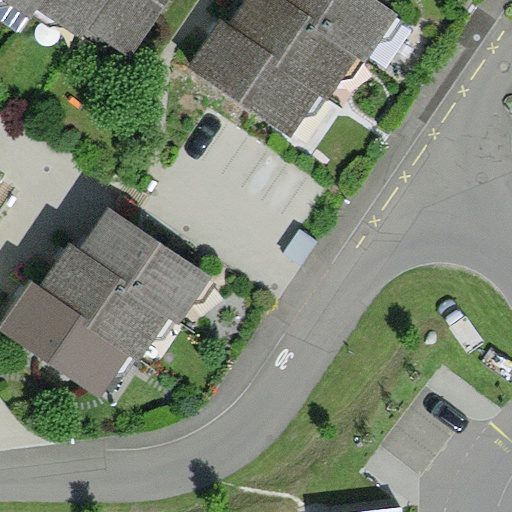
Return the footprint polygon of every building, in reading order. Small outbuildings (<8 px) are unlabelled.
[(0,0),(22,14),(30,3),(31,0),(0,0)] [(31,0),(30,3),(70,36),(76,28),(94,0),(31,0)] [(94,0),(76,28),(123,60),(163,0),(94,0)] [(246,0),(223,36),(302,88),(311,94),(341,49),(266,0),(246,0)] [(266,0),(341,49),(353,57),(380,15),(357,0),(266,0)] [(302,88),(223,36),(212,29),(183,73),(273,132),(302,88)] [(83,257),(162,309),(173,317),(201,276),(110,216),(83,257)] [(43,296),(122,348),(132,354),(162,309),(83,257),(73,251),(43,296)] [(122,348),(43,296),(33,289),(3,333),(93,392),(122,348)] [(400,511),(399,503),(329,511),(400,511)]
